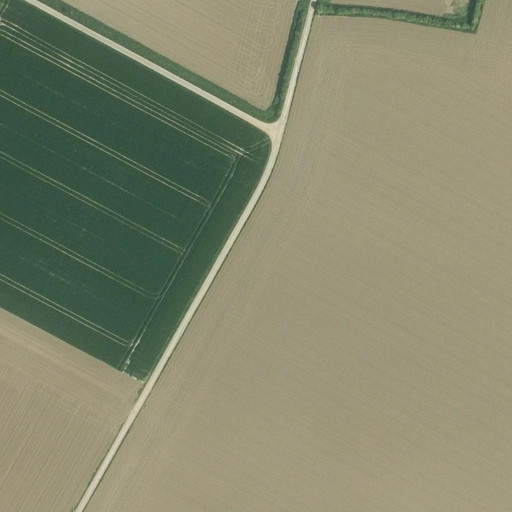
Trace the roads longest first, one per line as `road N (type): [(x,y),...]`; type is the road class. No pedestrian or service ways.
road 1 (track): [(77,511),(265,178),(313,0)]
road 2 (track): [(277,134),(28,0)]
